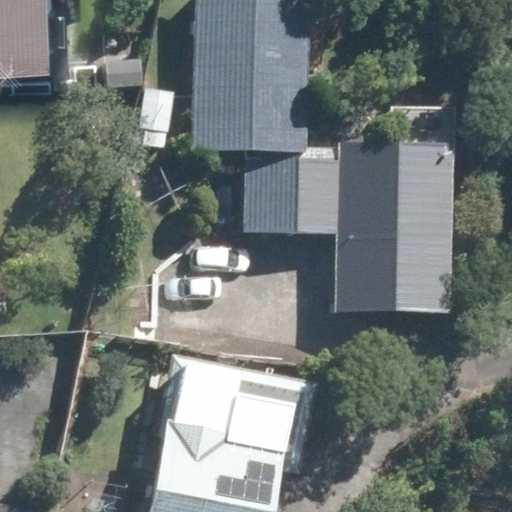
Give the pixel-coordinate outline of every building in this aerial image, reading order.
[(0,0),(0,63),(65,61),(62,0),(0,0)] [(332,315),(446,316),(446,144),(338,145),(338,150),(306,151),(306,0),(193,0),(193,155),(240,155),(241,237),(333,237),(332,315)] [(142,92),(137,130),(163,133),(168,96),(142,92)] [(244,511),(253,466),(283,473),(303,387),(160,357),(143,436),(150,438),(134,511),(244,511)] [(55,361),(0,358),(0,388),(54,390),(55,361)]
